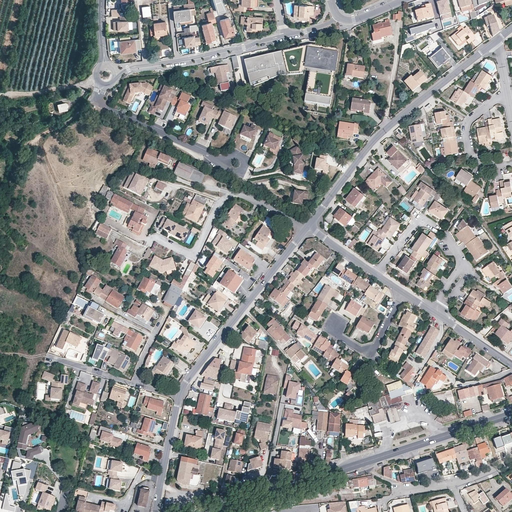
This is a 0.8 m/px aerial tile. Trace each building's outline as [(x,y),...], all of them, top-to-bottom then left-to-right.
[(253,0),(242,0),(243,4),(239,4),(239,7),(235,7),(235,10),(246,11),(247,6),(253,6),(253,0)] [(452,18),(447,0),(446,0),(437,3),(440,16),(442,16),(443,20),(452,18)] [(472,19),(476,17),(475,12),(474,8),(471,0),(459,0),(462,12),(471,9),(472,12),(470,13),(472,19)] [(299,17),(299,15),(309,16),(309,14),(313,14),(314,6),(295,5),(295,17),(299,17)] [(427,8),(427,11),(417,14),(419,24),(435,20),(432,6),(427,8)] [(143,8),(144,18),(151,17),(150,7),(143,8)] [(192,22),(190,8),(180,10),(174,10),(175,21),(180,21),(180,23),(192,22)] [(217,24),(222,23),(227,39),(235,36),(230,19),(229,20),(228,16),(221,18),(219,12),(214,14),(217,24)] [(205,30),(204,30),(208,43),(217,40),(213,26),(217,24),(214,14),(208,15),(210,24),(204,26),(205,30)] [(133,20),(133,15),(120,15),(121,20),(117,21),(114,21),(114,30),(130,29),(129,20),(133,20)] [(257,31),(258,29),(263,29),(263,17),(243,15),(243,23),(247,24),(247,31),(257,31)] [(484,18),(487,26),(489,25),(493,36),(499,32),(500,31),(497,25),(494,15),(484,18)] [(161,34),(167,34),(166,21),(155,23),(156,35),(161,34)] [(382,40),(382,38),(392,36),(389,21),(385,21),(386,23),(374,26),(375,34),(372,35),(374,41),(382,40)] [(435,22),(433,23),(410,29),(411,36),(405,39),(407,43),(434,34),(443,29),(440,21),(435,22)] [(464,29),(460,32),(459,30),(451,37),(458,45),(459,45),(465,39),(467,41),(468,43),(476,38),(467,27),(464,29)] [(186,47),(201,44),(199,37),(194,38),(194,36),(182,38),(183,44),(185,44),(186,47)] [(120,38),(122,54),(138,53),(137,50),(136,40),(130,40),(128,41),(127,38),(120,38)] [(452,59),(442,47),(428,58),(438,70),(452,59)] [(340,51),(317,48),(317,51),(337,54),(328,105),(309,102),(315,65),(313,65),(310,78),(306,104),(331,108),(340,51)] [(246,66),(305,54),(305,51),(246,63),(246,66)] [(328,105),(337,54),(317,51),(316,56),(317,56),(316,61),(314,61),(313,65),(315,65),(309,102),(328,105)] [(316,61),(317,56),(316,56),(316,54),(311,54),(311,52),(305,54),(307,60),(306,64),(313,65),(314,61),(316,61)] [(306,69),(307,60),(305,54),(246,66),(252,86),(281,75),(303,73),(304,68),(306,69)] [(212,73),(216,72),(218,85),(220,85),(221,89),(229,88),(226,73),(230,72),(228,65),(211,68),(212,73)] [(364,78),(365,67),(348,65),(346,74),(345,74),(345,78),(351,79),(352,76),(364,78)] [(282,78),(305,76),(306,69),(304,68),(303,73),(281,75),(252,86),(252,89),(282,78)] [(481,86),(483,87),(487,81),(491,75),(482,69),(474,82),(480,85),(481,86)] [(420,71),(413,77),(411,76),(404,81),(412,91),(427,79),(420,71)] [(469,93),(473,96),(480,85),(474,82),(470,79),(464,90),(469,93)] [(132,89),(127,99),(134,102),(137,94),(137,93),(139,93),(139,94),(145,93),(147,95),(152,86),(148,84),(133,86),(133,89),(132,89)] [(152,86),(147,95),(152,97),(156,88),(152,86)] [(164,93),(162,98),(163,99),(161,103),(160,103),(157,108),(154,107),(151,113),(156,116),(159,109),(163,111),(164,110),(166,110),(170,102),(174,104),(177,98),(178,97),(173,94),(175,91),(164,86),(161,92),(164,93)] [(464,102),(469,93),(464,90),(458,87),(457,90),(455,89),(450,98),(461,105),(463,101),(464,102)] [(182,100),(177,98),(174,104),(174,105),(181,108),(179,112),(182,113),(181,115),(188,118),(192,109),(192,106),(189,105),(190,103),(193,98),(185,94),(182,100)] [(353,100),(352,110),(364,112),(364,114),(370,115),(371,103),(369,103),(369,102),(353,100)] [(203,107),(207,108),(216,112),(216,111),(218,107),(205,101),(203,107)] [(67,110),(65,102),(57,104),(59,112),(67,110)] [(213,118),(218,120),(221,113),(216,111),(216,112),(207,108),(201,122),(210,126),(213,119),(211,119),(212,118),(213,118)] [(435,112),(436,113),(437,123),(439,123),(442,122),(443,124),(443,127),(451,126),(453,125),(452,120),(450,121),(449,117),(446,118),(446,114),(445,110),(444,110),(435,112)] [(232,132),(239,118),(227,113),(226,114),(221,112),(221,113),(218,120),(218,121),(222,123),(220,127),(232,132)] [(499,116),(488,118),(489,121),(490,125),(491,130),(495,129),(496,134),(502,133),(499,116)] [(413,143),(423,141),(422,131),(425,130),(424,122),(421,122),(421,124),(410,126),(413,143)] [(355,124),(355,125),(340,123),(338,138),(343,139),(343,135),(349,136),(354,136),(354,134),(358,135),(360,125),(355,124)] [(486,126),(478,128),(481,143),(484,142),(493,140),(492,135),(491,130),(490,125),(486,126)] [(259,133),(261,129),(254,126),(253,130),(247,127),(243,136),(254,141),(255,137),(257,133),(259,133)] [(451,126),(443,127),(441,128),(443,137),(445,137),(446,141),(456,139),(454,132),(452,132),(451,126)] [(284,140),(278,137),(276,141),(270,138),(266,147),(273,150),(277,152),(279,147),(281,144),(282,144),(284,140)] [(441,148),(442,155),(458,152),(456,139),(446,141),(443,142),(445,148),(441,148)] [(279,156),(283,149),(281,148),(279,147),(277,152),(273,150),(271,153),(279,156)] [(392,157),(389,160),(402,172),(410,163),(393,147),(388,153),(392,157)] [(294,151),(297,155),(294,157),(299,165),(298,169),(296,168),(295,174),(304,176),(306,167),(304,155),(300,148),(294,151)] [(170,159),(148,149),(144,160),(151,163),(150,165),(147,164),(146,167),(154,170),(159,159),(169,163),(170,159)] [(327,156),(320,154),(319,157),(316,157),(315,169),(323,170),(322,174),(328,175),(329,164),(327,163),(327,156)] [(180,162),(174,174),(188,181),(189,179),(199,184),(203,174),(180,162)] [(420,164),(417,169),(422,174),(426,170),(424,168),(420,164)] [(376,187),(377,185),(381,181),(385,176),(386,176),(379,168),(365,181),(375,191),(378,188),(376,187)] [(471,181),(473,177),(462,169),(456,178),(468,185),(471,181)] [(138,194),(145,179),(132,173),(130,175),(124,187),(138,194)] [(387,186),(391,182),(385,176),(381,181),(387,186)] [(145,179),(138,194),(141,196),(148,181),(145,179)] [(511,196),(511,192),(511,191),(511,188),(511,182),(505,183),(505,180),(500,181),(502,190),(503,197),(511,196)] [(468,185),(464,191),(475,198),(473,200),(476,203),(480,196),(477,194),(481,188),(471,181),(468,185)] [(154,200),(157,202),(165,185),(159,182),(149,201),(152,202),(154,200)] [(433,190),(422,182),(419,187),(422,189),(415,199),(424,206),(428,200),(431,202),(435,196),(432,194),(431,195),(430,194),(433,190)] [(408,191),(402,185),(399,188),(406,194),(408,191)] [(360,189),(357,187),(347,199),(356,206),(361,201),(362,202),(366,197),(359,192),(360,189)] [(492,208),(500,206),(499,203),(504,202),(503,197),(502,190),(497,191),(497,195),(490,197),(492,208)] [(432,207),(430,210),(443,219),(449,210),(437,202),(442,194),(439,191),(435,196),(431,202),(429,205),(432,207)] [(142,215),(145,209),(111,192),(107,199),(129,210),(130,209),(135,212),(129,226),(133,228),(133,230),(139,232),(143,224),(145,225),(146,224),(147,224),(147,223),(146,222),(147,218),(142,215)] [(301,193),(297,192),(294,204),(303,206),(305,200),(309,201),(311,194),(306,193),(306,194),(301,193)] [(186,216),(197,222),(200,214),(202,210),(204,206),(208,198),(197,194),(194,201),(191,206),(187,216),(186,216)] [(187,216),(191,206),(188,204),(183,214),(187,216)] [(227,228),(230,229),(243,210),(236,205),(233,209),(232,209),(225,218),(227,219),(224,224),(228,227),(227,228)] [(347,225),(352,217),(341,208),(335,216),(347,225)] [(185,229),(163,218),(160,225),(164,227),(163,228),(173,232),(172,234),(180,239),(185,229)] [(388,235),(391,237),(400,224),(391,218),(382,231),(380,229),(378,232),(384,237),(386,238),(388,235)] [(463,241),(466,245),(476,237),(468,226),(463,219),(458,228),(460,232),(458,233),(463,241)] [(112,229),(101,223),(96,233),(107,238),(112,229)] [(263,226),(253,242),(263,249),(268,241),(265,239),(267,237),(271,232),(263,226)] [(188,231),(185,229),(180,239),(184,240),(188,231)] [(234,245),(225,239),(228,235),(220,230),(217,234),(219,235),(216,238),(217,242),(215,245),(227,254),(234,245)] [(369,244),(376,249),(379,244),(381,245),(384,241),(382,240),(384,237),(378,232),(377,232),(369,244)] [(432,240),(423,234),(413,249),(415,250),(412,255),(419,260),(422,256),(426,250),(432,240)] [(477,260),(489,252),(478,236),(476,237),(466,245),(477,260)] [(357,241),(354,239),(348,246),(351,248),(357,241)] [(117,245),(120,247),(111,262),(120,267),(126,256),(124,255),(126,250),(124,249),(127,245),(119,241),(117,245)] [(153,251),(149,248),(144,258),(148,260),(153,251)] [(251,262),(254,258),(241,250),(240,252),(237,256),(234,260),(250,271),(254,264),(251,262)] [(324,259),(316,253),(308,263),(312,267),(316,269),(324,259)] [(438,271),(436,269),(439,264),(441,264),(443,260),(435,254),(428,264),(429,265),(426,269),(436,275),(438,271)] [(407,256),(399,267),(407,273),(415,262),(417,263),(419,260),(412,255),(410,258),(407,256)] [(173,258),(164,261),(156,256),(150,266),(163,273),(172,270),(171,264),(174,263),(173,258)] [(223,263),(213,256),(206,267),(207,268),(205,272),(213,278),(223,263)] [(303,276),(305,277),(312,267),(308,263),(304,260),(301,264),(302,265),(298,271),(303,276)] [(502,271),(500,272),(493,262),(483,269),(485,273),(488,276),(489,275),(492,279),(497,275),(500,279),(502,277),(505,275),(502,271)] [(188,269),(181,284),(178,282),(173,280),(171,284),(182,290),(192,272),(195,265),(191,263),(188,269)] [(431,284),(428,282),(430,278),(436,282),(440,278),(436,275),(426,269),(425,268),(419,276),(421,278),(417,284),(424,289),(426,286),(428,287),(431,284)] [(347,270),(346,271),(343,269),(339,276),(352,285),(353,284),(358,277),(347,270)] [(243,279),(230,270),(224,279),(220,284),(233,293),(234,292),(243,279)] [(294,285),(295,286),(303,276),(298,271),(296,270),(292,276),(288,273),(284,278),(286,279),(288,281),(294,285)] [(195,274),(192,272),(182,290),(185,292),(195,274)] [(224,279),(219,275),(215,280),(220,284),(224,279)] [(101,282),(92,276),(85,288),(98,296),(101,293),(102,290),(98,287),(101,282)] [(156,296),(161,286),(152,281),(153,279),(150,278),(149,280),(144,277),(138,289),(145,293),(146,291),(156,296)] [(365,292),(370,286),(358,277),(353,284),(365,292)] [(497,287),(499,286),(505,293),(511,288),(511,286),(507,280),(504,281),(502,277),(500,279),(494,283),(497,287)] [(279,292),(285,297),(294,285),(288,281),(280,291),(279,292)] [(171,284),(169,289),(180,295),(182,290),(171,284)] [(113,290),(106,285),(102,290),(101,293),(108,298),(113,290)] [(335,290),(326,285),(317,300),(318,300),(327,306),(332,296),(335,290)] [(365,292),(364,294),(378,304),(384,295),(370,286),(365,292)] [(180,295),(169,289),(163,301),(174,306),(175,305),(179,297),(180,295)] [(275,289),(270,297),(283,307),(288,300),(285,297),(279,292),(275,289)] [(471,294),(477,298),(476,299),(470,296),(467,299),(478,306),(480,302),(488,307),(491,302),(484,297),(485,295),(478,290),(477,291),(474,289),(471,294)] [(106,301),(117,308),(125,297),(113,290),(108,298),(106,301)] [(227,298),(217,291),(213,298),(208,304),(218,312),(227,298)] [(106,301),(108,298),(101,293),(98,296),(106,301)] [(203,301),(208,304),(213,298),(208,294),(203,301)] [(467,305),(469,307),(467,309),(465,308),(462,314),(470,319),(471,318),(474,321),(477,316),(479,317),(482,313),(476,309),(478,306),(467,299),(465,304),(467,305)] [(308,316),(317,321),(327,306),(318,300),(308,316)] [(101,322),(105,314),(98,311),(100,306),(94,303),(91,301),(88,306),(89,307),(86,314),(97,320),(101,322)] [(351,301),(346,309),(360,319),(362,317),(366,310),(351,301)] [(147,321),(153,311),(143,304),(140,309),(134,305),(131,310),(129,309),(127,312),(134,317),(137,314),(140,316),(141,314),(145,317),(144,318),(147,321)] [(196,311),(189,321),(199,328),(206,318),(196,311)] [(406,315),(404,314),(398,326),(400,326),(403,328),(411,332),(412,332),(416,324),(413,323),(416,316),(408,312),(406,315)] [(368,333),(374,324),(362,317),(360,319),(356,326),(368,333)] [(502,326),(496,334),(508,343),(511,338),(511,329),(511,331),(506,327),(508,323),(502,319),(499,323),(502,326)] [(279,339),(285,333),(273,320),(268,324),(271,328),(267,331),(277,341),(279,339)] [(308,329),(296,321),(294,325),(299,329),(298,331),(297,332),(304,336),(303,337),(314,345),(319,337),(308,330),(308,329)] [(118,336),(121,332),(126,334),(128,329),(118,324),(113,333),(118,336)] [(191,339),(187,330),(183,327),(181,330),(184,332),(185,335),(181,341),(179,339),(176,343),(175,342),(172,346),(182,353),(185,349),(188,351),(192,346),(194,347),(196,343),(191,339)] [(241,337),(248,343),(257,333),(249,327),(241,337)] [(428,351),(439,332),(431,327),(419,346),(428,351)] [(411,332),(403,328),(397,341),(404,345),(405,345),(411,332)] [(126,335),(130,337),(128,342),(126,346),(135,351),(143,337),(128,329),(126,334),(126,335)] [(57,348),(63,350),(66,341),(69,342),(69,344),(77,348),(81,338),(64,331),(57,348)] [(290,338),(285,333),(279,339),(284,344),(290,338)] [(314,345),(312,348),(323,355),(328,348),(330,344),(319,337),(314,345)] [(453,355),(459,346),(450,340),(444,349),(453,355)] [(389,355),(398,360),(403,350),(402,349),(404,345),(397,341),(394,346),(396,346),(394,351),(392,350),(389,355)] [(292,358),(296,354),(297,356),(301,360),(305,356),(295,344),(289,349),(288,347),(285,350),(292,358)] [(459,346),(453,355),(459,359),(461,355),(466,358),(472,350),(462,344),(461,346),(460,345),(459,346)] [(107,354),(109,350),(105,348),(97,345),(93,356),(104,361),(107,354)] [(428,351),(419,346),(415,353),(424,358),(428,351)] [(114,367),(123,372),(130,359),(111,347),(109,350),(107,354),(111,356),(112,354),(119,358),(118,359),(114,366),(114,367)] [(260,351),(245,348),(242,360),(254,362),(255,357),(259,358),(260,351)] [(336,359),(339,354),(328,348),(323,355),(334,362),(336,359)] [(451,358),(453,355),(444,349),(442,352),(451,358)] [(433,360),(437,353),(434,352),(429,360),(437,365),(438,363),(433,360)] [(114,366),(118,359),(119,358),(112,354),(111,356),(108,362),(114,366)] [(472,359),(473,360),(466,371),(474,376),(482,365),(486,368),(489,364),(476,355),(472,359)] [(174,363),(164,357),(156,368),(166,375),(174,363)] [(215,359),(202,376),(206,376),(208,377),(217,379),(219,372),(219,370),(219,369),(221,360),(219,360),(217,359),(215,359)] [(346,371),(349,366),(348,366),(340,361),(336,359),(334,362),(331,367),(344,374),(346,371)] [(251,376),(254,362),(242,360),(242,361),(240,373),(239,376),(235,375),(235,376),(235,377),(236,379),(241,380),(240,382),(244,382),(245,375),(251,376)] [(399,376),(407,383),(408,382),(412,377),(410,375),(415,369),(407,363),(403,367),(405,369),(399,376)] [(166,375),(156,368),(154,371),(165,379),(168,378),(168,377),(166,375)] [(433,371),(430,369),(420,384),(426,389),(430,383),(433,384),(436,380),(440,382),(442,379),(438,376),(440,374),(440,373),(439,372),(439,371),(438,370),(436,370),(436,371),(434,374),(432,373),(433,371)] [(346,371),(344,374),(340,380),(347,385),(349,382),(353,384),(357,377),(346,371)] [(45,372),(43,377),(53,380),(54,379),(55,376),(45,372)] [(305,372),(302,375),(311,384),(313,381),(305,372)] [(349,382),(347,385),(346,386),(349,388),(346,391),(347,393),(350,391),(355,386),(356,386),(362,378),(354,373),(353,375),(357,377),(353,384),(349,382)] [(51,398),(62,400),(63,390),(65,390),(65,384),(68,384),(69,376),(62,375),(62,382),(61,384),(60,384),(59,385),(57,385),(57,383),(55,383),(53,383),(52,383),(51,396),(51,398)] [(273,376),(268,375),(265,393),(275,395),(278,380),(272,379),(273,376)] [(296,399),(297,392),(299,392),(300,384),(291,382),(292,376),(287,375),(284,387),(289,388),(287,397),(296,399)] [(213,389),(215,381),(208,379),(205,379),(204,383),(202,383),(201,388),(212,390),(213,389)] [(491,401),(503,397),(498,380),(486,384),(487,388),(489,393),(491,401)] [(80,406),(81,403),(88,405),(89,404),(94,405),(96,401),(93,400),(95,395),(92,395),(89,393),(88,394),(85,394),(85,391),(87,385),(80,382),(75,396),(77,397),(74,404),(80,406)] [(101,387),(98,386),(99,383),(95,382),(91,392),(93,393),(95,394),(98,394),(101,387)] [(402,388),(401,385),(401,383),(401,382),(387,387),(389,392),(402,388)] [(400,408),(403,403),(401,396),(413,393),(412,388),(407,384),(406,384),(406,383),(401,385),(402,388),(389,392),(390,395),(388,395),(387,393),(381,395),(382,397),(379,398),(379,397),(367,401),(369,407),(372,406),(373,411),(369,412),(371,416),(372,415),(374,423),(386,419),(384,413),(387,412),(388,412),(390,419),(398,417),(395,409),(396,409),(399,408),(400,408)] [(486,384),(476,386),(479,396),(484,394),(483,389),(487,388),(486,384)] [(113,388),(110,398),(118,401),(123,402),(122,407),(125,408),(127,402),(125,401),(124,401),(127,392),(127,391),(113,386),(113,388)] [(479,396),(476,386),(458,390),(460,400),(479,396)] [(347,393),(343,397),(348,402),(345,407),(342,405),(340,409),(347,413),(354,401),(355,402),(357,398),(350,391),(347,393)] [(211,396),(200,394),(197,413),(207,415),(208,411),(209,406),(211,396)] [(148,405),(147,408),(158,411),(157,414),(162,415),(164,409),(162,409),(163,405),(164,402),(146,396),(144,403),(148,405)] [(246,422),(248,414),(249,414),(251,403),(245,402),(243,407),(241,412),(236,411),(236,413),(234,423),(241,424),(241,421),(246,422)] [(225,420),(229,404),(225,403),(224,410),(219,409),(217,418),(225,420)] [(483,412),(490,410),(488,403),(481,405),(483,412)] [(234,423),(236,413),(231,412),(233,405),(229,404),(225,420),(234,423)] [(367,406),(353,410),(355,415),(369,411),(367,406)] [(291,428),(292,426),(301,429),(301,422),(302,415),(294,414),(294,409),(286,407),(286,410),(288,411),(286,421),(284,420),(282,427),(291,428)] [(400,421),(396,409),(395,409),(398,417),(390,419),(388,412),(387,412),(391,423),(400,421)] [(316,429),(325,430),(327,414),(324,413),(324,411),(318,410),(317,418),(316,429)] [(341,414),(331,413),(330,430),(339,430),(341,414)] [(156,421),(146,418),(143,425),(136,423),(134,429),(138,430),(137,433),(145,435),(146,432),(147,432),(152,434),(156,421)] [(269,433),(271,425),(258,422),(255,438),(260,439),(262,443),(259,444),(261,450),(266,449),(267,446),(265,442),(267,441),(266,438),(267,432),(269,433)] [(36,433),(37,434),(39,426),(24,423),(20,440),(21,441),(19,449),(28,451),(27,457),(26,459),(33,461),(34,456),(43,453),(44,449),(41,446),(31,450),(28,447),(28,445),(26,445),(28,435),(31,435),(36,433)] [(355,425),(346,424),(345,435),(354,435),(354,432),(358,432),(357,438),(363,438),(364,426),(355,426),(355,425)] [(2,443),(7,445),(11,428),(5,426),(4,431),(0,430),(0,439),(3,440),(2,443)] [(26,445),(28,445),(29,440),(38,435),(40,427),(39,426),(37,434),(36,433),(31,435),(28,435),(26,445)] [(111,435),(112,430),(101,426),(98,435),(102,437),(101,440),(111,444),(111,445),(120,448),(122,441),(113,438),(114,436),(111,435)] [(242,445),(245,430),(238,428),(237,433),(236,433),(234,443),(242,445)] [(215,444),(222,445),(225,431),(217,429),(215,439),(216,439),(215,444)] [(199,450),(203,432),(197,430),(197,433),(196,437),(187,435),(186,441),(189,441),(187,448),(199,450)] [(511,443),(511,438),(510,433),(501,436),(505,446),(511,443)] [(311,441),(305,440),(305,437),(300,436),(300,446),(305,446),(305,445),(311,446),(311,441)] [(505,446),(501,436),(492,439),(496,450),(505,446)] [(485,443),(482,444),(480,437),(475,438),(478,447),(482,460),(485,459),(483,454),(490,452),(488,446),(486,446),(485,443)] [(20,458),(26,459),(27,457),(22,456),(19,449),(21,441),(20,440),(17,449),(20,458)] [(138,443),(134,453),(144,456),(143,459),(148,461),(150,454),(149,453),(150,450),(151,447),(138,443)] [(219,460),(222,445),(215,444),(214,448),(213,448),(211,458),(219,460)] [(468,456),(467,451),(464,444),(453,448),(457,458),(458,463),(461,462),(459,457),(465,455),(468,463),(470,462),(468,456)] [(471,460),(476,459),(478,465),(474,466),(475,469),(484,466),(483,462),(482,460),(478,447),(467,451),(468,456),(470,456),(471,460)] [(304,469),(309,468),(310,449),(299,448),(299,453),(298,462),(297,471),(304,469)] [(457,458),(453,448),(436,454),(439,464),(457,458)] [(291,461),(292,452),(281,451),(281,455),(277,455),(277,459),(286,460),(291,461)] [(263,465),(260,456),(250,460),(251,463),(249,463),(247,471),(253,469),(260,467),(259,466),(263,465)] [(199,466),(197,465),(198,461),(182,458),(181,463),(178,479),(178,481),(179,483),(181,484),(196,487),(198,486),(199,484),(201,471),(198,470),(199,466)] [(115,474),(116,470),(120,471),(122,461),(108,459),(106,468),(108,469),(107,473),(109,473),(115,474)] [(243,462),(231,459),(229,471),(233,472),(236,472),(240,473),(243,462)] [(285,468),(286,460),(277,459),(275,459),(274,467),(285,468)] [(417,464),(418,474),(426,471),(436,470),(433,459),(417,464)] [(11,477),(13,477),(13,481),(18,481),(19,486),(20,486),(21,493),(25,493),(26,487),(26,485),(27,484),(27,481),(29,481),(31,471),(25,469),(21,470),(20,468),(22,463),(14,462),(11,477)] [(120,485),(121,480),(117,479),(117,475),(115,474),(109,473),(109,476),(108,479),(110,479),(109,488),(117,490),(118,485),(120,485)] [(401,483),(403,484),(415,481),(413,473),(404,475),(400,476),(401,483)] [(233,486),(235,477),(227,475),(225,484),(233,486)] [(354,488),(359,487),(364,487),(369,486),(374,485),(372,476),(358,479),(353,479),(353,480),(354,488)] [(36,489),(43,492),(39,504),(45,507),(51,509),(56,497),(45,493),(48,486),(39,482),(36,489)] [(149,491),(149,488),(144,487),(141,488),(138,505),(145,506),(145,504),(146,500),(147,493),(149,493),(149,491)] [(497,500),(503,507),(511,498),(511,495),(506,489),(499,495),(500,497),(497,500)] [(477,491),(470,494),(475,502),(480,499),(485,505),(490,501),(484,492),(480,495),(477,491)] [(76,511),(77,511),(83,511),(85,502),(84,502),(85,498),(79,497),(77,506),(76,511)] [(448,511),(445,498),(432,501),(434,511),(448,511)] [(115,510),(116,504),(103,501),(101,506),(100,511),(105,511),(106,511),(110,511),(111,509),(115,510)] [(93,504),(85,502),(83,511),(90,511),(91,509),(93,504)]
